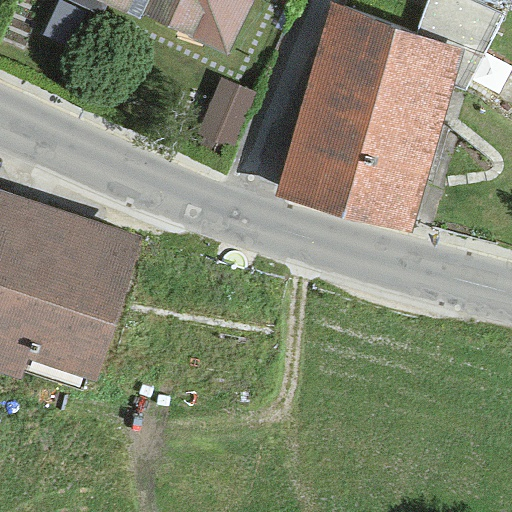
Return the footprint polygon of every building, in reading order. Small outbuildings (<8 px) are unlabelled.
[(109,0),(229,57),(256,0),(109,0)] [(430,0),(419,35),(463,47),(452,87),(466,91),(509,0),(430,0)] [(452,87),(463,47),(419,35),(334,12),(284,190),(414,226),(452,87)] [(224,79),(200,135),(231,148),(254,92),(224,79)] [(144,244),(0,203),(0,370),(35,380),(41,358),(107,376),(144,244)]
